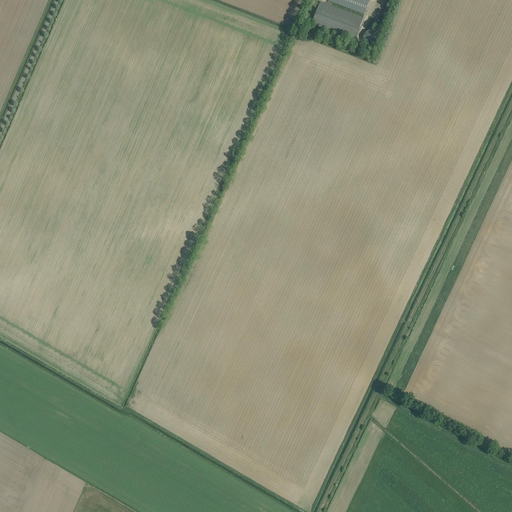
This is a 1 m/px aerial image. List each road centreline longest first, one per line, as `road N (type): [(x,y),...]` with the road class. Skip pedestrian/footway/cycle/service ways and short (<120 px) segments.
road 1 (track): [(320,511),(511,105)]
road 2 (unclassified): [(0,132),(57,0)]
